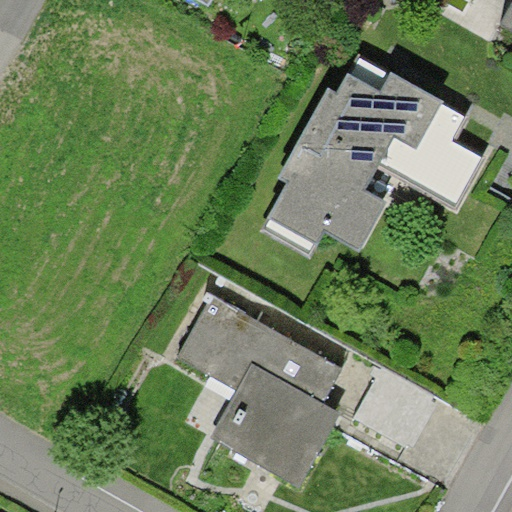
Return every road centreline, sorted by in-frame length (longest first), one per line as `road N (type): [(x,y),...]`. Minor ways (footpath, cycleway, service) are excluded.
road 1 (residential): [(144,511),(0,437)]
road 2 (residential): [(446,511),(511,390)]
